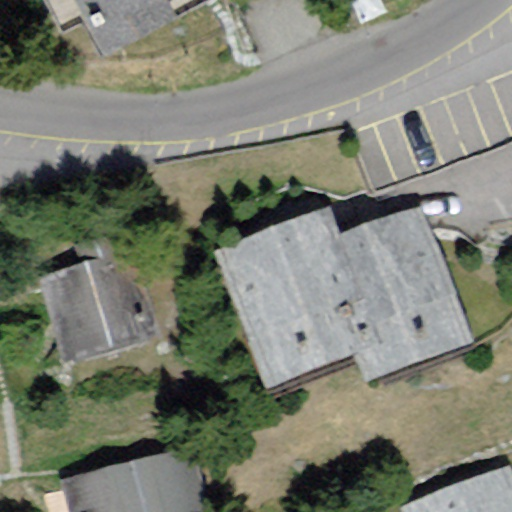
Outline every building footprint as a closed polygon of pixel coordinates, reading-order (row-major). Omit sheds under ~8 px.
[(64,0),(84,44),(183,0),(64,0)] [(367,12),(363,0),(342,0),(349,18),(367,12)] [(371,188),(511,133),(511,69),(349,131),(371,188)] [(309,220),(196,255),(237,392),(345,357),(356,387),(445,352),(396,214),(315,242),(309,220)] [(103,266),(19,286),(38,367),(122,347),(103,266)] [(170,511),(158,457),(41,485),(47,511),(170,511)] [(495,474),(389,510),(389,511),(511,511),(511,484),(500,488),(495,474)]
